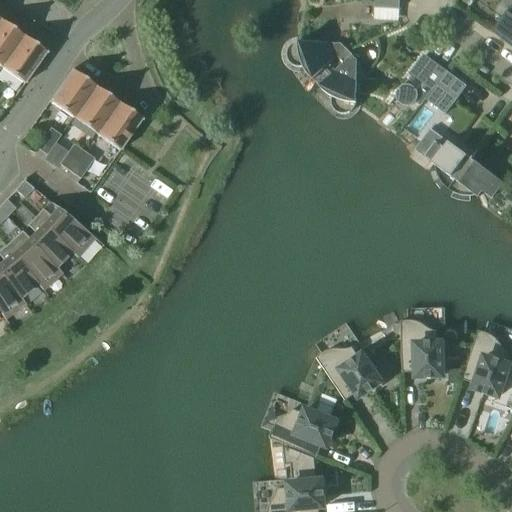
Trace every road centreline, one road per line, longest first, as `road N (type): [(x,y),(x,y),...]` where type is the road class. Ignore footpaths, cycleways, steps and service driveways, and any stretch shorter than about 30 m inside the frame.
road 1 (residential): [(395,511),(391,475),(398,457),(417,447),(443,445),(511,485)]
road 2 (residential): [(81,36),(0,140)]
